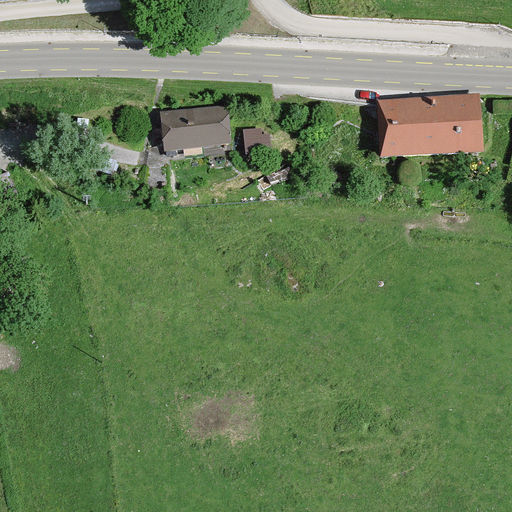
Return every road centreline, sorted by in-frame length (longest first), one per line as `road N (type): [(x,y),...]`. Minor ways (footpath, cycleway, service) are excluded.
road 1 (track): [(511,278),(300,256),(146,252),(57,201),(0,155)]
road 2 (primary): [(511,76),(0,62)]
road 3 (residential): [(511,54),(480,38),(297,26),(264,0)]
road 4 (unclassified): [(0,14),(138,0)]
